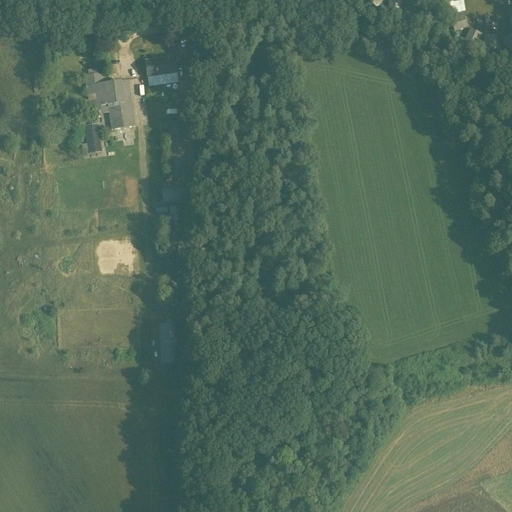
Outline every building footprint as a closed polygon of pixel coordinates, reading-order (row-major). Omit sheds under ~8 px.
[(482,48),(493,50),(495,38),(484,36),(482,48)] [(99,51),(92,52),(94,67),(101,66),(99,51)] [(147,79),(177,75),(175,59),(164,60),(164,59),(145,61),(147,79)] [(83,102),(84,109),(89,108),(90,116),(109,114),(111,131),(135,127),(128,81),(106,84),(104,74),(84,77),(88,101),(83,102)] [(189,122),(168,122),(168,177),(194,176),(194,127),(188,127),(189,122)] [(81,146),(82,156),(102,153),(99,125),(84,127),(87,145),(81,146)] [(187,222),(187,207),(182,207),(169,208),(168,222),(171,222),(171,230),(180,229),(180,222),(187,222)] [(189,245),(191,246),(190,239),(166,238),(166,246),(178,246),(178,254),(190,254),(189,245)]
